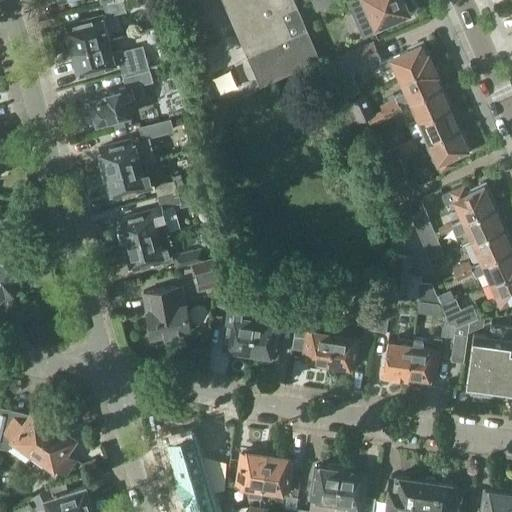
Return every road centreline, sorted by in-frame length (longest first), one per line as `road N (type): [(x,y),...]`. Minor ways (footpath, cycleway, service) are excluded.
road 1 (residential): [(511,441),(108,373)]
road 2 (residential): [(108,373),(6,0)]
road 3 (residential): [(148,511),(108,373)]
road 4 (residential): [(511,111),(465,0)]
